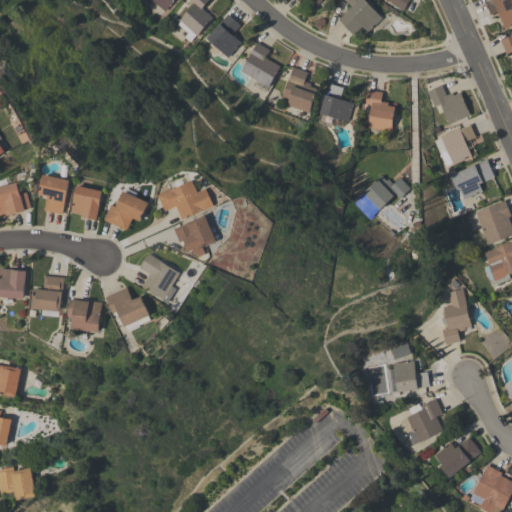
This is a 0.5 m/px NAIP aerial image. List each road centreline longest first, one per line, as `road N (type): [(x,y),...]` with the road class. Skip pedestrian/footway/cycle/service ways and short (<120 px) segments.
road 1 (residential): [(251,0),(295,39),(353,63),(414,67),(470,52)]
road 2 (residential): [(445,0),(511,148)]
